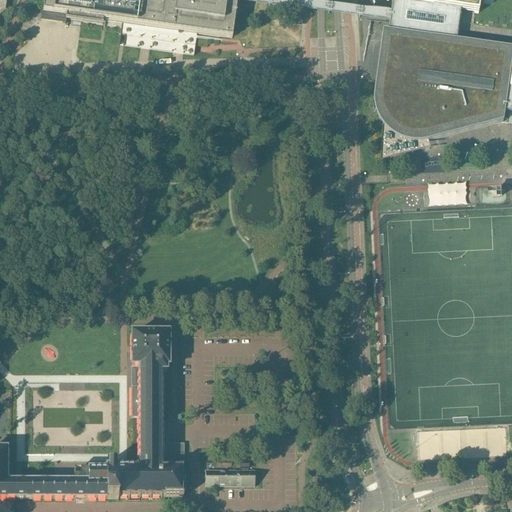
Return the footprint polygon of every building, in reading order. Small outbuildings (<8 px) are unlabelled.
[(65,21),(66,16),(122,24),(181,32),(197,34),(232,39),(237,5),(237,0),(44,0),(43,12),(42,18),(65,21)] [(511,49),(457,43),(459,27),(460,23),(461,12),(469,13),(479,15),(481,0),(387,0),(387,2),(392,3),(390,16),(390,17),(387,34),(382,33),(381,41),(376,80),(374,95),(375,96),(375,95),(379,96),(378,100),(378,105),(380,111),(381,115),(382,117),(384,121),(388,126),(393,131),(397,134),(402,136),(406,137),(411,139),(416,139),(421,139),(426,138),(427,141),(426,141),(427,143),(503,123),(503,120),(511,121),(511,120),(511,49)] [(492,197),(501,197),(500,189),(492,189),(492,197)] [(132,335),(133,392),(133,418),(140,418),(140,468),(108,468),(108,470),(90,470),(90,483),(8,483),(8,451),(0,450),(0,500),(119,500),(119,498),(184,498),(183,454),(162,454),(162,392),(162,368),(169,368),(169,335),(132,335)] [(205,488),(237,488),(237,473),(205,473),(205,488)] [(255,488),(255,473),(237,473),(237,488),(255,488)] [(314,486),(317,485),(317,488),(324,487),(324,478),(313,478),(314,486)]
